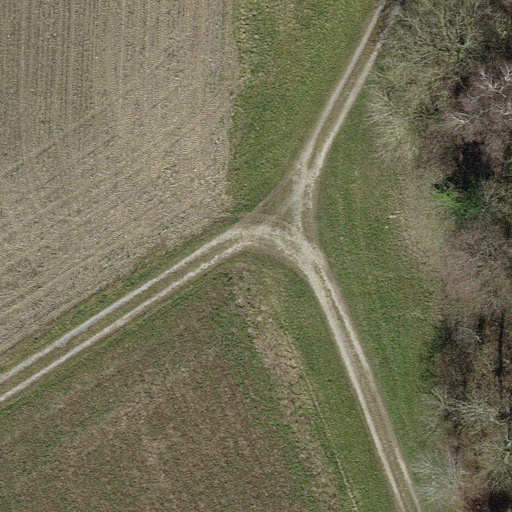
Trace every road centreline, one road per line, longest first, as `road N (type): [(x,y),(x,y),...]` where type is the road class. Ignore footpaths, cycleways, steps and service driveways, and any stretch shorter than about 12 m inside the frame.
road 1 (track): [(304,224),(213,254),(0,395)]
road 2 (track): [(304,224),(416,511)]
road 3 (track): [(400,0),(323,148),(304,224)]
